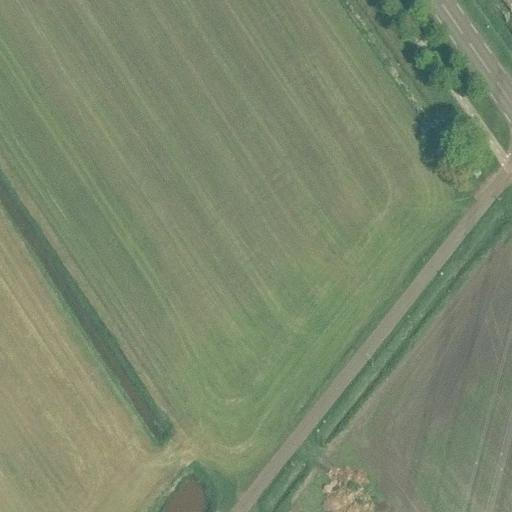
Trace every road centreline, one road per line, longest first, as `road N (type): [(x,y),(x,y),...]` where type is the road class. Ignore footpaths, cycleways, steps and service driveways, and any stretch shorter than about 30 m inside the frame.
road 1 (unclassified): [(239,511),(511,168)]
road 2 (primary): [(511,101),(441,0)]
